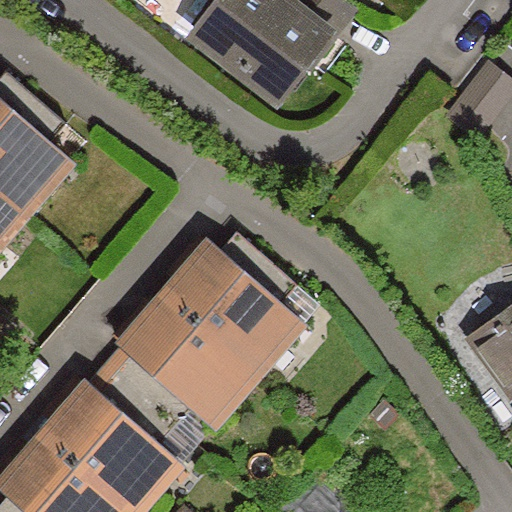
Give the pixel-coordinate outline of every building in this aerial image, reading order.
[(226,0),(195,41),(278,104),(353,7),(343,0),(226,0)] [(488,128),(511,96),(511,82),(492,67),(488,64),(447,117),(478,140),(488,128)] [(0,180),(36,212),(79,163),(0,94),(0,180)] [(0,253),(36,212),(0,180),(0,253)] [(178,292),(269,373),(310,324),(218,245),(178,292)] [(269,373),(178,292),(132,346),(225,425),(269,373)] [(511,312),(472,342),(511,396),(511,312)] [(95,385),(52,434),(140,511),(151,511),(190,467),(95,385)] [(38,511),(140,511),(52,434),(8,486),(38,511)]
